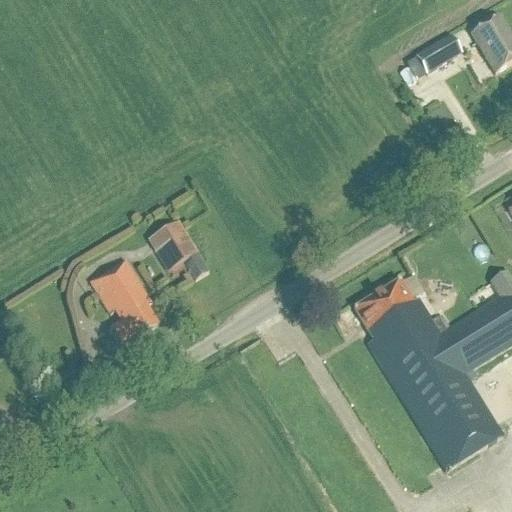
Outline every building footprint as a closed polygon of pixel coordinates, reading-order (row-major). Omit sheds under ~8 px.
[(499,24),(471,42),(494,81),(511,70),(511,45),(509,41),(499,24)] [(450,41),(414,62),(406,67),(415,86),(424,80),(425,82),(461,60),(450,41)] [(433,94),(438,104),(456,93),(450,84),(433,94)] [(177,228),(147,248),(166,279),(181,270),(192,289),(209,278),(177,228)] [(208,275),(221,272),(217,257),(205,260),(208,275)] [(124,268),(89,289),(108,321),(114,318),(120,328),(108,335),(119,354),(131,347),(131,348),(158,332),(146,313),(150,311),(124,268)] [(497,304),(445,336),(437,322),(430,326),(417,305),(412,308),(399,287),(352,315),(371,346),(366,350),(446,479),(503,444),(463,380),(511,349),(511,288),(506,278),(488,289),(497,304)] [(0,343),(15,336),(6,320),(0,322),(0,343)]
